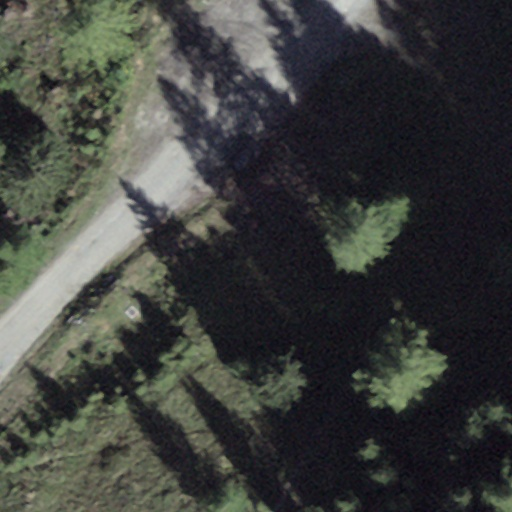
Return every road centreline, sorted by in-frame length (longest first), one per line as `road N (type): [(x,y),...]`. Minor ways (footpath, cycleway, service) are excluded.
road 1 (track): [(300,511),(370,359),(466,245),(498,131),(480,0)]
road 2 (track): [(332,0),(77,261),(0,356)]
